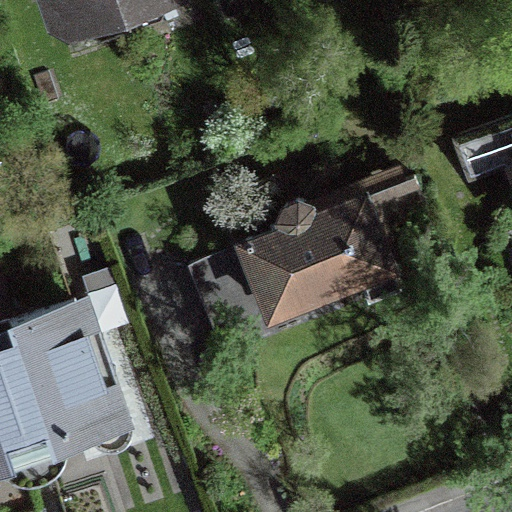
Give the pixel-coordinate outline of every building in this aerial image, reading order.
[(123,5),(121,0),(51,0),(58,17),(71,22),(123,5)] [(511,112),(455,133),(470,171),(505,157),(508,167),(511,165),(511,112)] [(308,201),(315,213),(363,194),(402,178),(398,166),(308,201)] [(189,262),(216,331),(360,274),(355,262),(394,247),(381,216),(373,219),(363,194),(315,213),(306,200),(289,200),(281,211),(283,225),(189,262)] [(385,250),(355,262),(369,297),(399,286),(385,250)] [(119,282),(114,268),(84,278),(89,292),(119,282)] [(113,409),(74,296),(0,320),(0,448),(18,442),(22,456),(46,448),(41,434),(113,409)]
